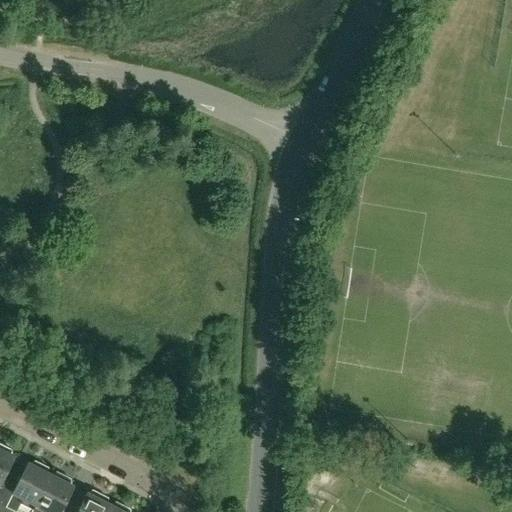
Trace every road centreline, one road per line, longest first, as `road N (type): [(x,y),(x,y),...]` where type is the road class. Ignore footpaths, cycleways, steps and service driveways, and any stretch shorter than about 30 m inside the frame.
road 1 (tertiary): [(259,511),(275,227),(292,147)]
road 2 (tertiary): [(292,147),(150,77),(0,56)]
road 3 (residential): [(177,511),(169,488),(0,400)]
road 4 (tertiary): [(292,147),(369,0)]
